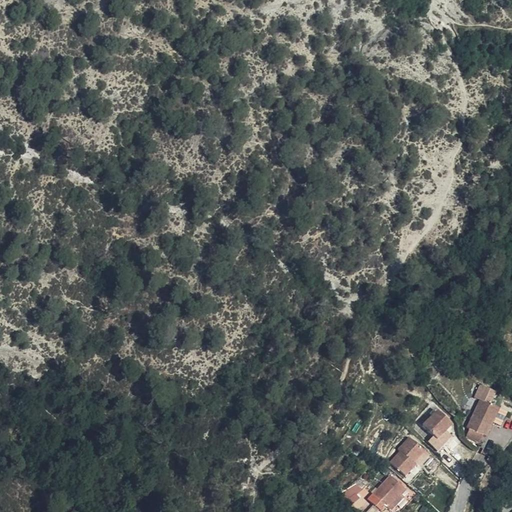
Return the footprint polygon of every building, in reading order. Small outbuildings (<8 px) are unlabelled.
[(491,403),(476,433),(479,434),(474,443),(488,448),(492,440),(494,441),(503,423),(508,411),(491,403)] [(511,418),(511,413),(508,411),(503,423),(508,426),(511,418)] [(460,429),(445,415),(430,431),(443,443),(438,448),(448,458),(453,452),(446,446),(460,429)] [(434,456),(419,442),(408,453),(411,457),(402,467),(416,480),(426,470),(423,466),(426,463),(434,456)] [(446,468),(434,456),(426,463),(438,476),(446,468)] [(402,480),(380,503),(388,511),(397,511),(398,511),(400,511),(416,495),(402,480)] [(372,485),(359,491),(362,499),(376,492),(372,485)]
